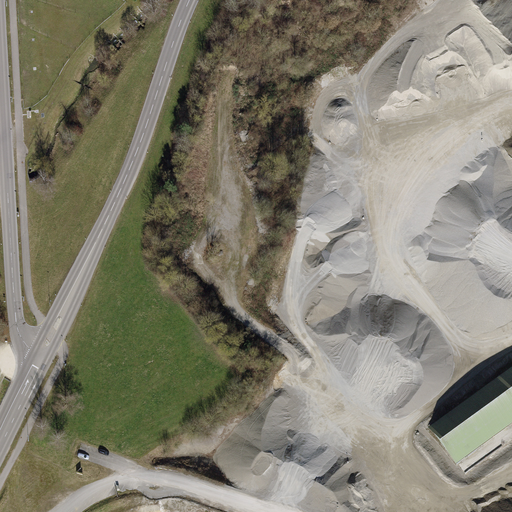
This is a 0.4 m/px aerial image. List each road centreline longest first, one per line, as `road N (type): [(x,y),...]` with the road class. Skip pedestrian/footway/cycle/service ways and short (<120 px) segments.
road 1 (secondary): [(40,354),(135,155),(189,0)]
road 2 (tertiary): [(0,44),(14,303),(20,335),(40,354)]
